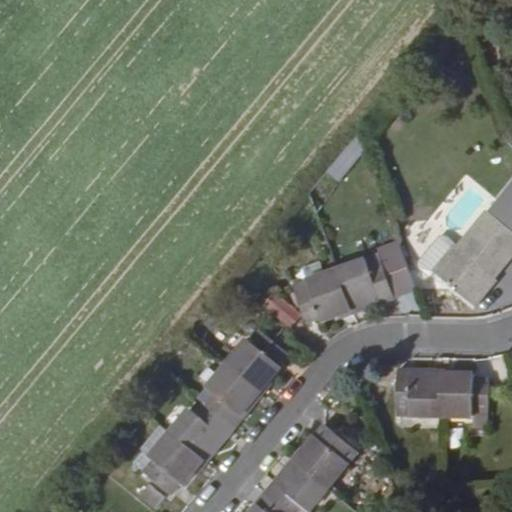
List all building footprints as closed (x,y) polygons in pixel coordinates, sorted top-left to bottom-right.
[(511,253),(511,231),(488,213),(460,247),(456,244),(434,271),(475,305),(490,287),(487,284),(494,276),(511,253)] [(335,262),(364,254),(361,243),(332,250),(335,262)] [(366,261),(338,271),(352,310),(381,300),(382,303),(394,298),(381,263),(368,268),(366,261)] [(321,321),(352,310),(338,271),(292,287),(305,322),(320,317),(321,321)] [(497,278),(494,276),(487,284),(490,287),(497,278)] [(270,296),(263,310),(293,325),(301,311),(270,296)] [(227,364),(260,391),(280,367),(277,365),(286,353),(258,330),(249,342),(246,340),(227,364)] [(198,399),(204,404),(234,428),(241,419),(238,417),(260,391),(227,364),(198,399)] [(394,415),(441,416),(442,375),(409,374),(409,370),(395,370),(394,415)] [(473,375),(442,375),(441,416),(471,417),(471,413),(488,413),(488,379),(473,379),(473,375)] [(234,428),(204,404),(196,414),(190,409),(170,433),(203,460),(224,436),(226,438),(234,428)] [(138,450),(142,453),(149,458),(170,433),(159,425),(138,450)] [(323,427),(296,461),(328,488),(357,454),(323,427)] [(181,485),(203,460),(170,433),(149,458),(151,461),(142,471),(168,494),(178,482),(181,485)] [(149,458),(142,453),(133,463),(142,471),(151,461),(149,458)] [(264,494),(286,511),(308,511),(328,488),(296,461),(276,486),(273,484),(264,494)] [(163,495),(147,482),(141,489),(156,502),(163,495)] [(258,507),(253,511),(286,511),(264,494),(255,504),(258,507)]
